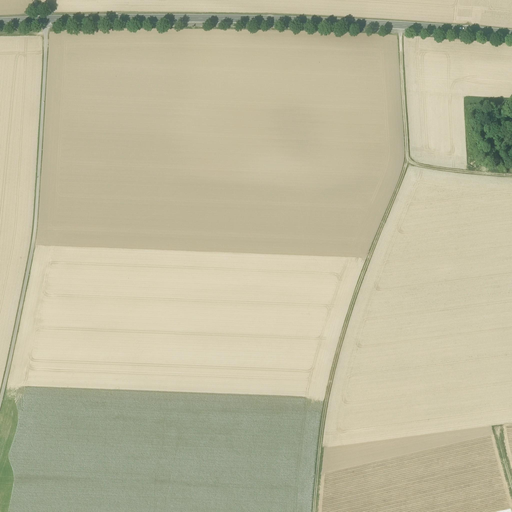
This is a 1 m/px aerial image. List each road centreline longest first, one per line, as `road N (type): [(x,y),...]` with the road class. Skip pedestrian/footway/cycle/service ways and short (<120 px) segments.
road 1 (tertiary): [(511,34),(238,19),(42,19)]
road 2 (unclassified): [(0,402),(34,234),(42,19)]
road 3 (track): [(311,511),(321,413),(341,331),(405,165)]
road 4 (track): [(405,165),(399,25)]
